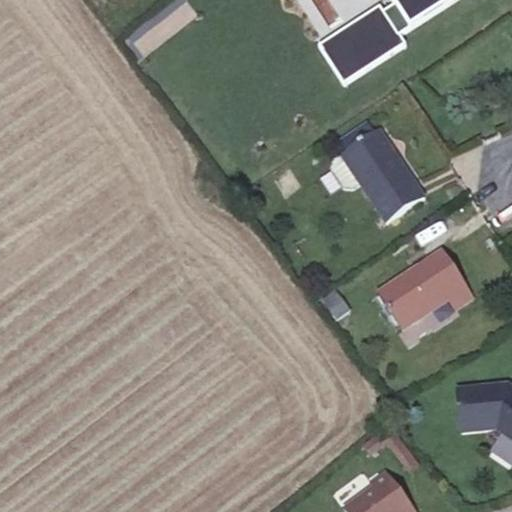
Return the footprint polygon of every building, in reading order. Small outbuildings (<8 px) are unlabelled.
[(339,143),(346,154),(374,135),(367,124),(339,143)] [(374,135),(346,154),(342,157),(361,187),(387,226),(425,201),(379,131),(374,135)] [(361,187),(342,157),(334,162),(331,173),(343,190),(354,191),(361,187)] [(473,301),(442,254),(380,295),(403,331),(450,301),(456,312),(473,301)] [(462,434),(497,431),(511,440),(511,388),(508,386),(458,391),(462,434)] [(374,491),(346,511),(413,511),(386,477),(372,488),(374,491)]
